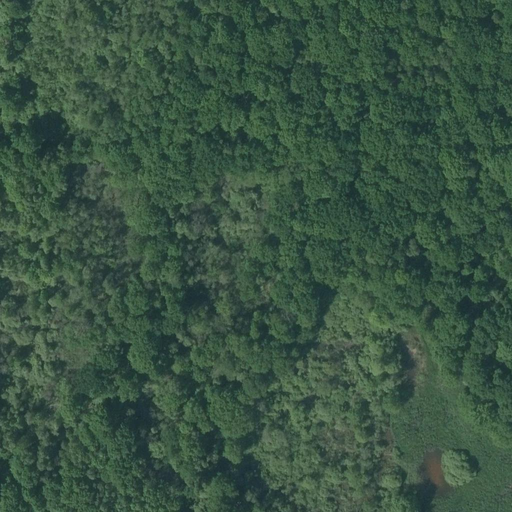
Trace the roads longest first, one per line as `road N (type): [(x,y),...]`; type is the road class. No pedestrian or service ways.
road 1 (track): [(511,135),(274,156),(1,143)]
road 2 (track): [(132,511),(150,150)]
road 3 (track): [(493,136),(424,308)]
